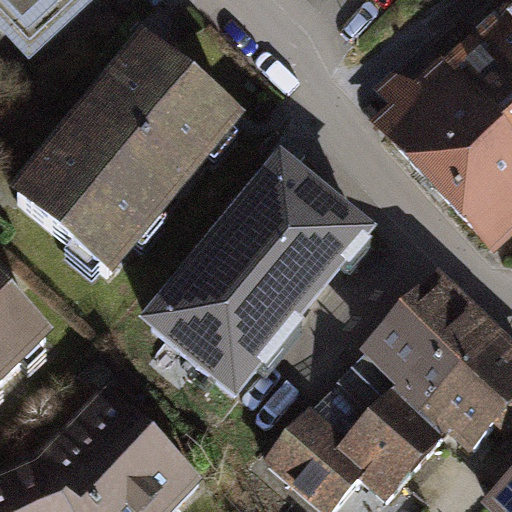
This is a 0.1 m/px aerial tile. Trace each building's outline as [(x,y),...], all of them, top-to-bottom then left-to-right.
[(94,0),(0,0),(0,24),(31,58),(94,0)] [(511,11),(482,39),(511,72),(511,11)] [(511,72),(482,39),(448,69),(511,140),(511,72)] [(237,127),(150,54),(20,209),(108,282),(237,127)] [(511,140),(448,69),(378,131),(491,257),(511,237),(511,140)] [(366,244),(284,178),(154,337),(237,404),(366,244)] [(419,423),(495,341),(436,287),(371,355),(410,392),(398,405),(419,423)] [(0,393),(46,346),(0,300),(0,393)] [(511,356),(495,341),(419,423),(444,446),(455,433),(478,454),(497,434),(507,443),(511,436),(511,356)] [(157,511),(189,481),(109,403),(38,481),(0,496),(0,511),(157,511)] [(355,454),(318,420),(262,482),(295,511),(345,511),(364,492),(386,511),(396,511),(444,446),(419,423),(398,405),(355,454)] [(511,511),(511,490),(492,509),(494,511),(511,511)]
